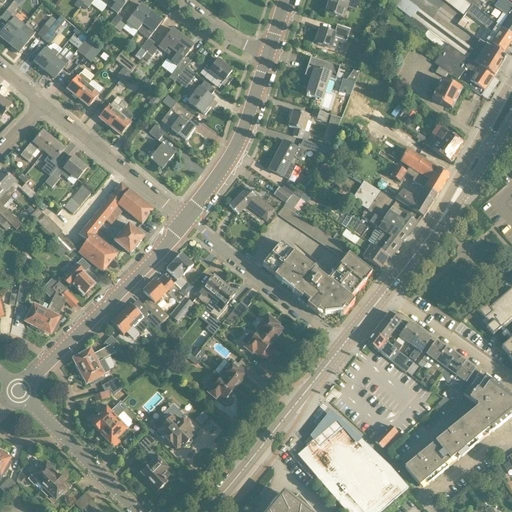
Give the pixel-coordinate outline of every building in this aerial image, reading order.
[(80,10),(84,5),(87,0),(79,0),(75,6),(80,10)] [(89,9),(95,0),(87,0),(84,5),(89,9)] [(112,0),(107,7),(118,15),(129,0),(112,0)] [(345,0),(345,3),(334,0),(329,0),(326,14),(344,20),(348,8),(356,11),(359,0),(345,0)] [(406,0),(405,0),(399,0),(394,6),(399,10),(406,0)] [(410,3),(406,0),(399,10),(403,13),(410,3)] [(453,0),(450,4),(455,9),(461,0),(453,0)] [(468,3),(464,0),(461,0),(455,9),(460,13),(468,3)] [(511,6),(504,0),(464,0),(468,3),(473,7),(492,22),(502,30),(501,31),(511,37),(511,6)] [(14,3),(2,19),(1,20),(6,24),(19,7),(14,3)] [(406,16),(407,16),(414,7),(410,3),(403,13),(406,16)] [(473,7),(468,3),(460,13),(465,17),(468,14),(473,7)] [(141,6),(128,24),(127,24),(138,33),(152,15),(141,6)] [(418,10),(414,7),(407,16),(408,17),(412,19),(418,10)] [(487,41),(492,45),(490,48),(503,56),(505,54),(511,43),(511,37),(501,31),(502,30),(492,22),(473,7),(468,14),(486,29),(492,33),(487,41)] [(412,19),(416,22),(423,13),(419,10),(418,10),(412,19)] [(427,16),(423,13),(416,22),(420,26),(427,16)] [(138,55),(143,59),(154,44),(149,40),(162,23),(152,15),(138,33),(148,41),(138,55)] [(110,25),(115,29),(122,20),(117,16),(110,25)] [(428,32),(424,29),(420,26),(416,22),(412,19),(408,17),(407,16),(406,16),(403,20),(412,27),(425,37),(428,32)] [(432,19),(427,16),(420,26),(424,29),(432,19)] [(43,40),(57,22),(52,18),(38,36),(43,40)] [(61,18),(57,22),(43,40),(50,45),(57,36),(55,34),(66,21),(61,18)] [(428,32),(436,22),(432,19),(424,29),(428,32)] [(0,35),(0,37),(10,45),(23,28),(14,20),(10,24),(0,35)] [(123,29),(127,24),(122,20),(115,29),(115,30),(117,32),(120,34),(120,33),(123,29)] [(440,25),(436,22),(428,32),(433,35),(440,25)] [(444,28),(440,25),(433,35),(437,39),(444,28)] [(23,28),(10,45),(20,54),(30,41),(35,35),(25,27),(24,28),(23,28)] [(320,29),(316,45),(323,47),(323,48),(325,48),(331,50),(334,39),(347,43),(351,31),(337,27),(335,34),(320,29)] [(444,28),(437,39),(441,42),(449,31),(444,28)] [(169,49),(173,52),(183,39),(173,31),(160,48),(154,44),(143,59),(148,62),(152,58),(158,49),(165,53),(169,49)] [(453,34),(449,31),(441,42),(445,45),(453,34)] [(478,68),(467,60),(462,57),(458,54),(454,51),(449,48),(447,46),(445,45),(441,42),(437,39),(433,35),(428,32),(425,37),(443,52),(434,64),(440,68),(448,74),(481,97),(494,77),(478,68)] [(445,45),(447,46),(449,48),(457,37),(453,34),(445,45)] [(449,48),(454,51),(461,40),(457,37),(449,48)] [(175,83),(176,82),(186,69),(186,68),(191,62),(185,58),(194,47),(183,39),(173,52),(173,53),(168,60),(178,68),(170,79),(175,83)] [(466,43),(461,40),(454,51),(458,54),(466,43)] [(87,55),(95,45),(90,41),(82,51),(87,55)] [(480,41),(474,50),(467,60),(478,68),(494,77),(494,78),(506,58),(503,56),(490,48),(487,45),(487,46),(480,41)] [(470,46),(466,43),(458,54),(462,57),(470,46)] [(101,51),(95,45),(87,55),(84,58),(91,64),(101,51)] [(470,46),(462,57),(467,60),(474,50),(470,46)] [(35,63),(45,71),(59,54),(54,49),(52,51),(47,47),(35,63)] [(59,54),(45,71),(55,80),(69,62),(59,54)] [(116,61),(124,68),(129,72),(131,74),(137,67),(121,55),(116,61)] [(217,62),(216,63),(212,59),(201,74),(219,88),(222,86),(226,89),(232,81),(228,78),(232,72),(217,62)] [(340,69),(332,67),(311,60),(307,73),(311,75),(310,78),(313,78),(307,97),(311,99),(311,98),(322,101),(329,80),(336,82),(340,69)] [(116,78),(120,82),(129,72),(124,68),(116,78)] [(445,79),(448,74),(440,68),(436,74),(445,79)] [(196,76),(186,69),(176,82),(186,90),(196,76)] [(355,70),(347,82),(356,84),(361,72),(355,70)] [(129,72),(120,82),(126,86),(128,82),(130,84),(133,80),(132,78),(134,76),(131,74),(129,72)] [(67,91),(78,100),(92,83),(81,75),(78,78),(67,91)] [(432,101),(446,108),(452,111),(462,91),(442,81),(439,86),(437,85),(433,93),(435,94),(432,101)] [(92,83),(78,100),(89,109),(100,96),(89,87),(92,83)] [(209,107),(214,100),(199,89),(189,103),(205,116),(211,108),(209,107)] [(154,108),(162,99),(154,93),(149,99),(153,102),(150,105),(154,108)] [(0,97),(0,119),(2,117),(2,118),(11,107),(0,97)] [(100,119),(111,128),(121,116),(121,115),(128,107),(123,102),(119,107),(113,103),(100,119)] [(187,111),(177,104),(162,122),(185,141),(195,129),(182,118),(187,111)] [(323,121),(324,115),(315,111),(313,117),(323,121)] [(304,133),(309,117),(294,113),(289,128),(296,130),(294,138),(302,140),(308,142),(310,135),(304,133)] [(121,116),(111,128),(122,136),(132,124),(121,116)] [(331,117),(329,125),(338,128),(341,120),(331,117)] [(159,141),(165,134),(155,127),(150,134),(159,141)] [(438,127),(432,136),(458,155),(464,146),(438,127)] [(21,157),(29,163),(34,158),(33,157),(39,149),(44,154),(54,142),(43,133),(34,144),(33,142),(21,157)] [(426,145),(429,141),(419,135),(417,139),(426,145)] [(458,155),(432,136),(431,137),(440,143),(434,151),(451,165),(458,155)] [(50,178),(54,174),(62,164),(57,160),(65,151),(54,142),(44,154),(49,158),(45,163),(47,165),(42,171),(50,178)] [(317,152),(319,146),(307,142),(305,148),(317,152)] [(284,143),(277,157),(295,166),(297,161),(301,162),(307,150),(300,146),(298,150),(284,143)] [(163,170),(176,155),(163,144),(150,160),(163,170)] [(449,177),(408,150),(400,163),(409,169),(406,173),(406,174),(407,174),(414,179),(413,182),(424,189),(437,197),(449,177)] [(269,171),(289,181),(296,167),(294,166),(295,166),(277,157),(269,171)] [(74,158),(64,170),(65,171),(61,175),(74,186),(77,182),(88,169),(74,158)] [(401,184),(407,174),(406,174),(406,173),(396,167),(390,177),(401,184)] [(0,175),(0,188),(12,200),(12,199),(10,197),(19,187),(3,172),(0,175)] [(54,174),(50,178),(45,184),(52,190),(60,180),(54,174)] [(31,201),(37,195),(26,185),(20,190),(31,201)] [(118,190),(127,197),(130,192),(121,185),(118,190)] [(286,185),(282,190),(292,197),(294,194),(301,199),(305,193),(299,188),(295,192),(286,185)] [(92,194),(83,187),(80,191),(88,199),(92,194)] [(12,200),(0,188),(0,215),(12,227),(17,231),(23,226),(4,208),(12,200)] [(292,197),(282,190),(280,188),(274,196),(286,205),(292,197)] [(256,198),(257,197),(248,189),(229,207),(238,216),(243,211),(258,222),(261,217),(267,222),(275,212),(256,198)] [(307,203),(314,193),(308,189),(305,193),(301,199),(302,199),(307,203)] [(391,199),(381,193),(391,200),(396,201),(422,218),(424,219),(437,197),(424,189),(417,201),(403,192),(396,200),(391,199)] [(114,194),(123,201),(127,197),(118,190),(114,194)] [(76,195),(85,203),(88,199),(80,191),(76,195)] [(119,206),(143,225),(154,211),(130,192),(127,197),(123,201),(119,206)] [(407,238),(422,218),(396,201),(391,200),(381,193),(368,213),(407,238)] [(110,199),(119,206),(123,201),(114,194),(110,199)] [(286,205),(284,208),(297,217),(300,213),(295,209),(302,199),(301,199),(294,194),(292,197),(286,205)] [(85,203),(76,195),(72,199),(81,207),(85,203)] [(81,207),(72,199),(68,204),(77,211),(81,207)] [(115,211),(119,206),(110,199),(107,204),(115,211)] [(77,211),(68,204),(65,208),(73,216),(77,211)] [(115,211),(107,204),(103,208),(112,215),(115,211)] [(108,220),(112,215),(103,208),(99,213),(108,220)] [(108,220),(99,213),(95,217),(104,225),(108,220)] [(356,214),(347,229),(354,233),(391,259),(407,238),(368,213),(364,219),(356,214)] [(0,226),(6,232),(11,227),(0,216),(0,226)] [(89,241),(79,253),(103,273),(108,267),(112,270),(114,270),(116,270),(117,269),(117,268),(118,267),(117,265),(116,264),(113,261),(121,251),(113,244),(110,247),(95,235),(104,225),(95,217),(81,235),(89,241)] [(47,221),(42,226),(56,240),(61,235),(47,221)] [(129,225),(115,243),(130,256),(145,238),(129,225)] [(390,260),(391,259),(354,233),(347,229),(346,229),(360,239),(356,245),(367,253),(363,258),(381,270),(389,259),(390,260)] [(281,244),(263,267),(275,277),(275,278),(302,300),(303,298),(310,303),(307,307),(317,315),(319,312),(323,315),(341,314),(345,309),(348,311),(355,303),(351,300),(372,274),(349,256),(328,282),(281,244)] [(67,252),(60,245),(54,251),(61,258),(67,252)] [(183,276),(184,277),(194,267),(182,255),(172,265),(173,265),(167,271),(177,282),(183,276)] [(71,289),(73,286),(84,298),(85,296),(87,299),(92,294),(90,292),(95,286),(84,275),(91,268),(83,260),(78,265),(77,264),(61,280),(71,289)] [(150,299),(143,306),(146,308),(162,325),(169,318),(156,305),(169,291),(171,293),(169,295),(179,305),(186,297),(174,285),(174,286),(164,276),(164,277),(167,280),(160,287),(155,282),(144,293),(150,299)] [(195,297),(207,307),(208,307),(225,286),(214,277),(205,289),(203,287),(195,297)] [(45,335),(46,333),(51,335),(52,333),(55,335),(61,323),(58,322),(59,319),(57,318),(65,301),(73,309),(78,304),(59,284),(53,291),(56,294),(57,294),(50,307),(47,313),(38,331),(45,335)] [(174,285),(186,297),(193,289),(190,286),(186,286),(181,292),(175,286),(175,285),(174,285)] [(207,307),(204,311),(217,321),(228,307),(227,306),(236,295),(225,286),(208,307),(207,307)] [(17,303),(25,304),(28,291),(20,289),(17,303)] [(511,357),(511,289),(489,310),(486,306),(478,313),(489,326),(486,328),(493,336),(511,319),(511,339),(501,349),(509,358),(511,356),(511,357)] [(171,317),(179,323),(193,305),(185,299),(171,317)] [(47,313),(50,307),(40,302),(37,308),(35,307),(34,309),(31,307),(25,319),(27,321),(26,323),(31,325),(30,327),(38,331),(47,313)] [(240,320),(249,308),(241,302),(232,314),(237,317),(240,320)] [(162,325),(146,308),(139,315),(130,306),(121,315),(134,328),(139,323),(147,331),(150,328),(162,339),(169,332),(162,325)] [(237,317),(232,314),(225,322),(230,326),(237,317)] [(375,334),(392,348),(393,347),(387,343),(396,330),(401,334),(399,337),(400,338),(407,328),(400,323),(401,323),(389,314),(375,334)] [(134,328),(121,315),(111,325),(124,337),(134,328)] [(256,333),(272,345),(282,332),(277,328),(278,326),(268,318),(257,332),(256,333)] [(223,325),(217,321),(208,332),(214,336),(223,325)] [(400,338),(411,346),(421,331),(410,323),(407,328),(400,338)] [(411,346),(421,353),(432,339),(421,331),(411,346)] [(243,349),(252,356),(254,353),(261,358),(264,359),(266,358),(268,356),(268,354),(267,352),(272,345),(256,333),(257,334),(254,338),(250,334),(242,343),(246,346),(243,349)] [(414,364),(398,352),(392,348),(375,334),(367,344),(378,352),(406,374),(407,373),(413,365),(414,364)] [(75,366),(79,373),(104,360),(116,354),(122,348),(112,338),(106,344),(110,347),(93,357),(91,352),(88,353),(87,350),(75,357),(77,359),(75,361),(77,365),(75,366)] [(393,347),(392,348),(398,352),(403,347),(397,342),(393,347)] [(436,342),(426,356),(426,355),(419,366),(423,369),(427,363),(433,368),(446,349),(445,349),(436,342)] [(131,357),(136,353),(131,347),(126,351),(131,357)] [(203,349),(196,358),(201,362),(208,353),(203,349)] [(433,368),(429,373),(433,376),(437,370),(443,375),(456,356),(446,349),(433,368)] [(409,358),(409,359),(415,362),(419,356),(414,352),(409,358)] [(201,362),(196,358),(193,355),(192,354),(188,360),(197,367),(201,362)] [(449,379),(447,382),(445,385),(448,387),(466,363),(456,356),(443,375),(449,379)] [(110,372),(104,360),(79,373),(83,381),(85,380),(88,385),(90,383),(91,386),(104,380),(103,378),(106,377),(105,375),(110,372)] [(221,379),(235,390),(246,377),(241,373),(242,372),(230,362),(218,377),(220,377),(220,378),(221,379)] [(476,371),(466,363),(448,387),(449,387),(453,382),(459,386),(455,391),(459,394),(476,371)] [(418,368),(413,365),(407,373),(412,377),(418,368)] [(511,417),(511,396),(480,374),(464,396),(477,406),(478,409),(462,422),(480,444),(511,417)] [(105,393),(111,392),(114,395),(122,391),(117,379),(102,387),(105,393)] [(221,379),(217,384),(213,380),(206,388),(209,391),(207,394),(215,401),(218,398),(224,403),(227,404),(230,403),(231,401),(231,399),(230,397),(235,390),(221,379)] [(115,396),(114,395),(111,392),(105,393),(94,396),(96,403),(112,399),(115,396)] [(445,398),(444,399),(443,400),(444,400),(439,404),(448,415),(457,406),(445,398)] [(101,435),(118,419),(113,414),(108,408),(96,420),(94,417),(88,422),(101,435)] [(114,447),(119,442),(117,440),(131,426),(132,422),(136,418),(133,415),(128,410),(124,414),(118,419),(101,435),(114,447)] [(158,431),(177,451),(181,446),(184,448),(185,446),(186,447),(189,448),(193,444),(193,441),(192,440),(194,438),(187,431),(191,428),(183,420),(180,423),(173,417),(163,426),(159,421),(154,426),(158,431)] [(402,428),(395,422),(376,443),(382,449),(402,428)] [(462,422),(434,445),(452,466),(480,444),(462,422)] [(356,439),(340,423),(298,458),(340,506),(339,508),(342,511),(385,511),(408,493),(390,471),(356,439)] [(154,462),(141,475),(158,492),(167,484),(165,481),(169,477),(165,473),(169,470),(157,457),(150,449),(156,443),(149,436),(138,446),(154,462)] [(452,466),(434,445),(405,468),(420,487),(425,483),(428,486),(452,466)] [(0,451),(0,482),(10,465),(8,464),(10,460),(5,457),(6,455),(0,451)] [(43,465),(28,480),(35,487),(36,487),(42,493),(58,476),(47,465),(45,467),(43,465)] [(20,486),(30,476),(24,470),(19,475),(17,483),(20,486)] [(58,476),(42,493),(47,498),(46,498),(53,505),(69,491),(67,489),(69,487),(58,476)] [(14,486),(8,481),(0,488),(6,495),(14,486)] [(314,511),(299,495),(292,501),(285,494),(270,511),(314,511)] [(82,511),(89,506),(93,503),(86,495),(75,504),(81,511),(82,511)]
